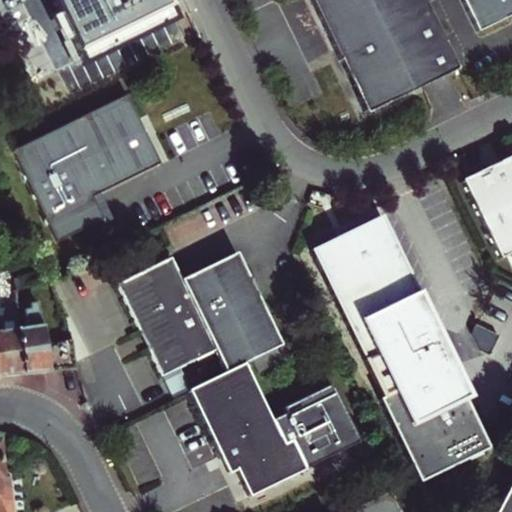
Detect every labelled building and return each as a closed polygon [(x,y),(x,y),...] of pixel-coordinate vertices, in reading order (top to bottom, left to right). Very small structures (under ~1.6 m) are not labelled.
[(51,0),(85,67),(180,19),(170,0),(51,0)] [(456,71),(422,0),(310,0),(333,47),(364,113),(456,71)] [(511,0),(457,0),(474,35),(506,19),(511,16),(511,0)] [(129,91),(17,146),(62,236),(108,213),(102,200),(98,191),(163,159),(129,91)] [(485,151),(477,155),(482,164),(498,156),(493,147),(485,151)] [(482,164),(459,175),(499,253),(510,248),(511,251),(511,149),(498,156),(482,164)] [(245,189),(165,225),(176,248),(255,213),(245,189)] [(376,216),(308,250),(362,359),(430,326),(376,216)] [(233,252),(178,278),(212,349),(223,371),(241,362),(249,358),(273,346),(277,344),(237,261),(233,252)] [(212,349),(178,278),(167,256),(113,282),(137,332),(158,375),(177,365),(212,349)] [(21,274),(22,284),(39,283),(53,282),(51,277),(49,273),(21,274)] [(0,378),(13,378),(24,377),(21,333),(18,293),(0,293),(0,378)] [(45,374),(46,374),(43,344),(41,315),(32,316),(34,332),(21,333),(24,377),(35,376),(45,375),(45,374)] [(362,359),(380,397),(445,365),(451,362),(432,324),(430,326),(362,359)] [(43,344),(46,374),(63,373),(78,371),(74,342),(43,344)] [(273,346),(249,358),(255,370),(279,359),(273,346)] [(188,388),(185,390),(221,461),(229,458),(234,468),(247,495),(357,440),(328,383),(281,406),(283,412),(269,418),(241,362),(223,371),(188,388)] [(451,362),(445,365),(466,406),(471,404),(451,362)] [(177,365),(158,375),(169,397),(185,390),(188,388),(177,365)] [(376,399),(417,482),(486,448),(466,406),(445,365),(380,397),(376,399)] [(226,472),(234,468),(229,458),(221,461),(224,467),(226,472)] [(0,511),(9,511),(7,477),(1,478),(0,460),(0,511)] [(511,511),(511,478),(494,511),(511,511)] [(394,511),(383,489),(336,511),(394,511)]
